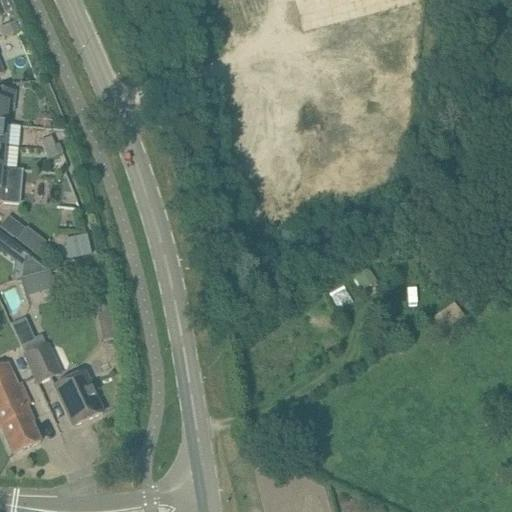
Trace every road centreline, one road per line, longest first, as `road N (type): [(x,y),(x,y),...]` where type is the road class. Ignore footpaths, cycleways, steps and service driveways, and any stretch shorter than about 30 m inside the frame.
road 1 (tertiary): [(205,488),(191,365),(153,214),(63,0)]
road 2 (unclassified): [(205,488),(17,506)]
